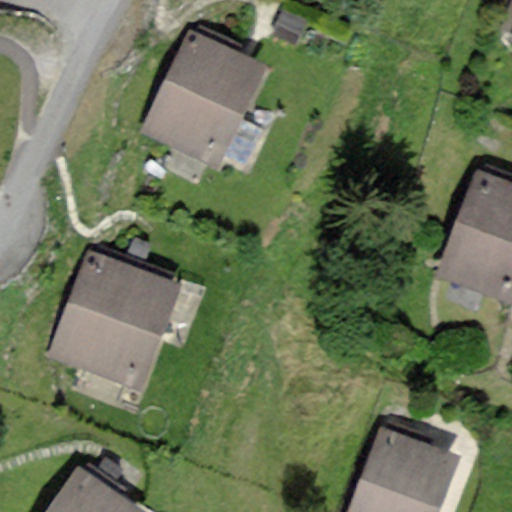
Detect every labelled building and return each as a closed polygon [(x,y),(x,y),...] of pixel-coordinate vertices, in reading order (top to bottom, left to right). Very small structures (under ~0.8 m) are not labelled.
[(149,122),(216,156),(262,66),(195,32),(149,122)] [(443,272),(511,299),(511,295),(511,182),(484,171),(443,272)] [(56,350),(138,381),(176,280),(94,249),(56,350)] [(359,511),(431,511),(452,459),(389,435),(359,511)] [(56,511),(142,511),(89,471),(56,511)]
